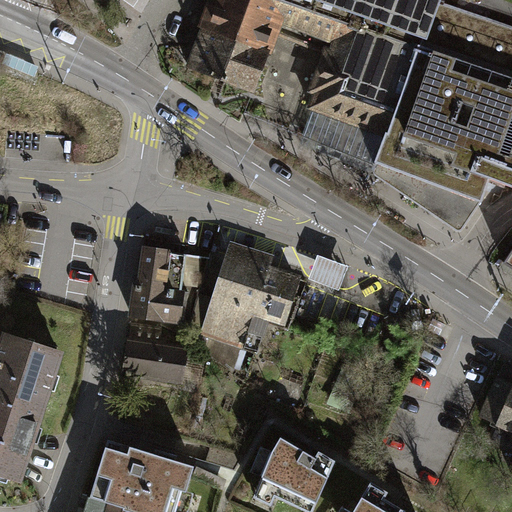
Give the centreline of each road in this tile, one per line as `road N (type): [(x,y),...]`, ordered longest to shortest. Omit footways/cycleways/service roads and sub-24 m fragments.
road 1 (residential): [(130,191),(82,418),(56,496),(42,511)]
road 2 (residential): [(130,191),(307,233),(342,217)]
road 3 (tertiary): [(342,217),(156,100)]
road 4 (tertiary): [(511,331),(342,217)]
road 5 (tertiary): [(156,100),(27,33)]
road 6 (residential): [(0,180),(130,191)]
